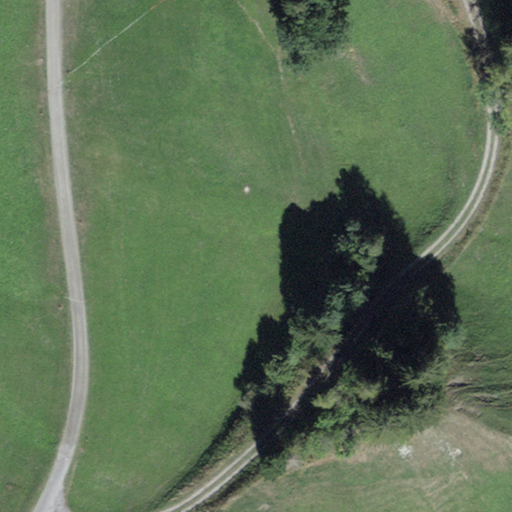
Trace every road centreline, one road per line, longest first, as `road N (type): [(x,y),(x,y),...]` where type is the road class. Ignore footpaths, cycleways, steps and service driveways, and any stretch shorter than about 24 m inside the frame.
road 1 (track): [(471,0),(500,68),(502,122),(493,178),(477,209),(450,251),(417,277),(287,426),(176,511)]
road 2 (track): [(73,451),(85,349),(55,177),(52,0)]
